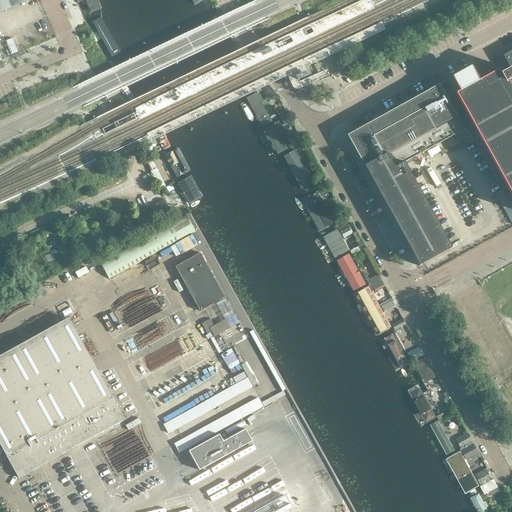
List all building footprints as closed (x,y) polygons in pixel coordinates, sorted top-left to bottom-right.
[(0,0),(0,60),(1,60),(1,61),(2,61),(1,58),(0,55),(0,44),(5,43),(3,37),(4,37),(3,36),(0,37),(0,12),(29,0),(0,0)] [(95,0),(85,0),(94,22),(103,18),(95,0)] [(101,22),(91,28),(106,56),(117,51),(101,22)] [(6,40),(12,53),(21,49),(16,36),(6,40)] [(269,48),(260,52),(262,56),(271,52),(269,48)] [(511,72),(511,50),(503,55),(508,65),(511,72)] [(461,114),(468,127),(511,205),(502,211),(511,228),(511,226),(511,89),(501,69),(478,82),(471,67),(448,80),(456,94),(455,94),(465,111),(461,114)] [(305,71),(296,76),(297,79),(307,75),(305,71)] [(266,83),(260,86),(266,97),(274,93),(266,83)] [(405,163),(468,127),(461,114),(444,84),(439,86),(439,85),(428,91),(429,91),(347,136),(415,258),(419,266),(452,248),(405,163)] [(256,93),(245,98),(261,128),(272,122),(256,93)] [(6,103),(0,105),(0,112),(8,109),(6,103)] [(285,110),(278,114),(281,119),(288,115),(285,110)] [(287,116),(281,119),(284,126),(291,122),(287,116)] [(273,125),(260,132),(275,156),(288,150),(273,125)] [(297,132),(288,137),(292,143),(300,138),(297,132)] [(161,152),(171,148),(165,135),(155,140),(161,152)] [(176,148),(163,155),(175,177),(188,170),(176,148)] [(294,151),(278,159),(296,194),(312,186),(294,151)] [(124,156),(118,158),(123,169),(129,166),(124,156)] [(165,186),(156,168),(150,171),(159,189),(165,186)] [(188,176),(176,183),(187,203),(199,196),(188,176)] [(316,191),(299,200),(319,234),(335,224),(316,191)] [(164,200),(150,207),(154,216),(168,208),(164,200)] [(195,232),(185,212),(98,260),(109,279),(195,232)] [(148,214),(136,219),(140,226),(151,221),(148,214)] [(78,215),(72,218),(78,232),(84,229),(78,215)] [(344,217),(334,222),(339,231),(349,226),(344,217)] [(47,224),(41,228),(45,235),(51,232),(47,224)] [(349,227),(340,232),(344,238),(353,233),(349,227)] [(337,229),(323,236),(335,258),(349,250),(337,229)] [(199,234),(189,239),(192,247),(202,242),(199,234)] [(62,252),(61,249),(54,253),(60,266),(66,262),(64,257),(71,254),(69,249),(62,252)] [(225,298),(200,253),(175,267),(200,311),(225,298)] [(349,254),(337,261),(354,292),(366,285),(349,254)] [(371,289),(373,288),(383,282),(378,275),(367,281),(371,289)] [(383,282),(373,288),(375,292),(385,286),(383,282)] [(354,295),(365,315),(380,307),(379,305),(369,286),(354,295)] [(241,322),(227,297),(217,302),(225,319),(209,327),(214,336),(241,322)] [(391,299),(380,305),(384,312),(396,306),(393,301),(392,302),(391,299)] [(380,307),(365,315),(377,336),(392,328),(383,312),(380,307)] [(124,420),(68,319),(0,356),(0,444),(19,479),(124,420)] [(402,319),(391,324),(395,330),(406,324),(402,319)] [(392,335),(384,339),(401,367),(408,363),(392,335)] [(420,347),(407,354),(412,362),(424,355),(420,347)] [(224,353),(229,366),(238,363),(233,349),(224,353)] [(424,358),(415,363),(418,368),(417,369),(425,383),(437,377),(435,373),(433,374),(424,358)] [(243,372),(233,378),(236,383),(246,378),(243,372)] [(249,378),(163,422),(168,432),(254,387),(249,378)] [(415,387),(408,391),(426,423),(436,418),(420,388),(416,390),(415,387)] [(448,398),(443,400),(448,409),(452,407),(448,398)] [(260,399),(174,440),(179,450),(265,409),(260,399)] [(448,410),(436,417),(438,421),(451,414),(448,410)] [(224,432),(228,438),(247,427),(244,420),(224,432)] [(455,451),(438,421),(430,425),(447,455),(455,451)] [(219,434),(188,451),(198,470),(251,441),(245,429),(223,441),(219,434)] [(467,434),(455,440),(460,449),(472,443),(467,434)] [(458,452),(447,457),(465,488),(474,483),(458,452)] [(485,469),(474,475),(479,486),(491,480),(485,469)] [(493,480),(480,487),(484,495),(497,488),(493,480)] [(478,494),(469,498),(476,511),(487,511),(485,508),(487,507),(485,502),(483,503),(478,494)]
